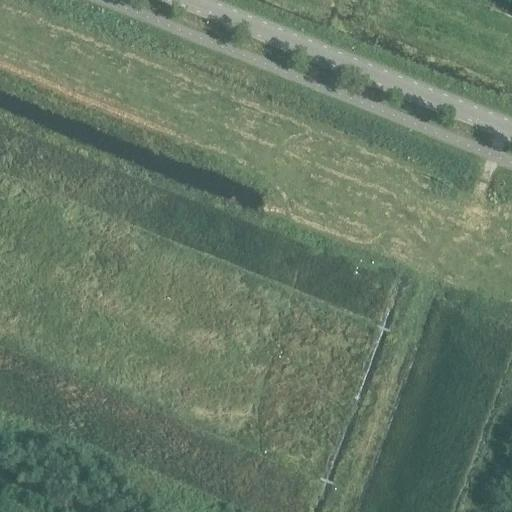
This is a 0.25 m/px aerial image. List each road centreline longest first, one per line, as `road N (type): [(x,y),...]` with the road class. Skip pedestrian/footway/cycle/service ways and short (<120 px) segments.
road 1 (track): [(337,511),(414,301),(480,193),(504,128)]
road 2 (tertiary): [(511,131),(181,0)]
